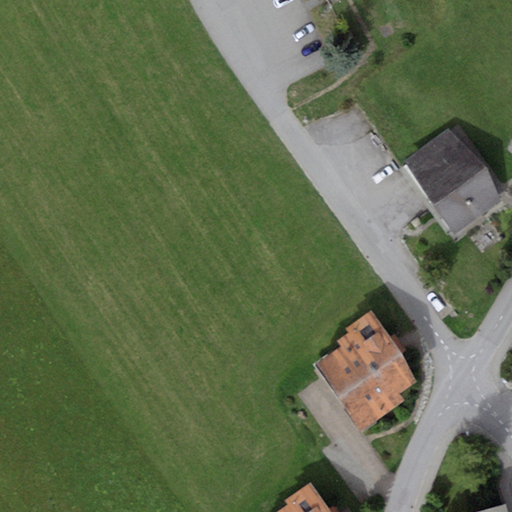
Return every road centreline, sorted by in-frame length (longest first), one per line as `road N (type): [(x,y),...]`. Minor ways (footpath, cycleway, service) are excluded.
road 1 (residential): [(463,385),(207,0)]
road 2 (residential): [(463,385),(423,457),(409,511)]
